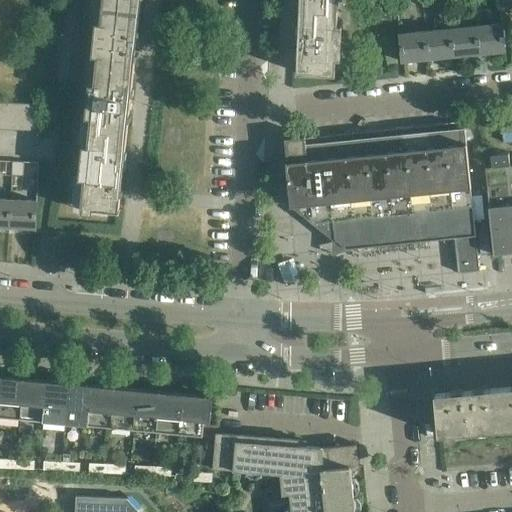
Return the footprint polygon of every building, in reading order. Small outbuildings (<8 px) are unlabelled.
[(103,0),(103,6),(141,11),(142,0),(103,0)] [(300,0),(301,8),(339,11),(339,0),(300,0)] [(408,0),(396,0),(398,9),(409,7),(408,0)] [(511,0),(498,0),(500,9),(511,6),(511,0)] [(103,6),(96,69),(135,73),(141,11),(103,6)] [(301,8),(298,71),(336,73),(339,11),(301,8)] [(441,29),(426,30),(428,57),(454,55),(451,28),(452,28),(450,15),(439,15),(441,29)] [(503,23),(477,25),(479,52),(505,50),(503,23)] [(452,28),(451,28),(454,55),(479,52),(477,25),(452,28)] [(428,57),(426,30),(400,33),(403,60),(428,57)] [(96,69),(90,130),(128,134),(135,73),(96,69)] [(5,101),(4,128),(17,129),(18,102),(5,101)] [(18,102),(17,129),(29,130),(31,103),(18,102)] [(31,103),(29,130),(42,130),(43,103),(31,103)] [(306,135),(286,137),(292,205),(332,201),(335,238),(347,248),(363,247),(455,237),(459,271),(481,269),(465,120),(306,137),(306,135)] [(128,134),(90,130),(82,205),(121,209),(128,134)] [(511,152),(493,154),(494,164),(486,165),(494,252),(511,250),(511,162),(511,163),(511,152)] [(24,161),(13,160),(12,174),(24,175),(24,161)] [(11,198),(0,197),(0,225),(10,226),(11,198)] [(11,198),(10,226),(36,227),(37,199),(11,198)] [(295,231),(295,251),(307,251),(307,231),(295,231)] [(303,258),(289,251),(280,272),(295,278),(303,258)] [(2,376),(0,392),(0,415),(21,418),(24,378),(2,376)] [(24,378),(21,418),(43,420),(47,380),(24,378)] [(47,380),(43,420),(66,422),(70,382),(47,380)] [(70,382),(66,422),(89,424),(92,384),(70,382)] [(92,384),(89,424),(111,426),(115,386),(92,384)] [(511,385),(501,387),(505,427),(511,426),(511,385)] [(115,386),(111,426),(134,428),(138,389),(115,386)] [(505,427),(501,387),(435,393),(439,433),(505,427)] [(138,389),(134,428),(157,431),(161,391),(138,389)] [(161,391),(157,431),(179,433),(183,393),(161,391)] [(183,393),(179,433),(203,435),(207,395),(183,393)] [(207,423),(205,438),(215,439),(216,424),(207,423)] [(216,432),(213,467),(281,473),(284,497),(285,511),(356,511),(355,497),(352,466),(358,466),(356,444),(334,446),(323,447),(323,446),(301,444),(302,440),(222,432),(216,432)] [(0,458),(0,467),(16,468),(17,459),(0,458)] [(17,459),(16,468),(34,469),(35,460),(17,459)] [(44,461),(44,469),(62,470),(62,461),(44,461)] [(62,461),(62,470),(80,471),(80,462),(62,461)] [(90,463),(89,471),(107,472),(108,463),(90,463)] [(108,463),(107,472),(125,473),(126,464),(108,463)] [(135,465),(135,474),(153,474),(154,466),(135,465)] [(154,466),(153,474),(171,475),(172,467),(154,466)] [(195,472),(194,480),(212,481),(212,473),(195,472)] [(140,511),(127,497),(126,497),(76,495),(75,511),(140,511)]
